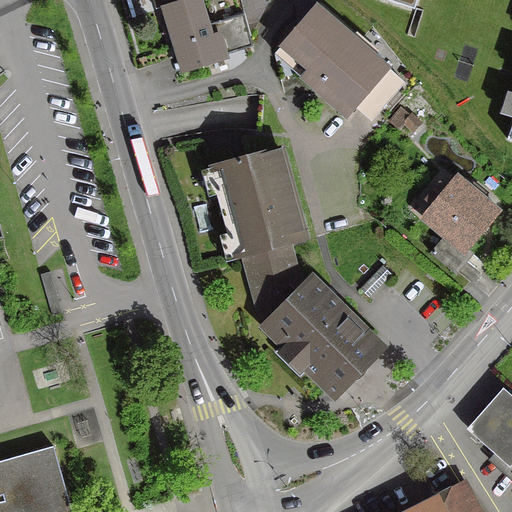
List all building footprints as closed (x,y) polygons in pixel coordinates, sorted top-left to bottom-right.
[(161,7),(175,55),(180,72),(224,59),(217,35),(209,37),(198,0),(173,0),(174,3),(161,7)] [(378,111),(381,108),(402,83),(386,70),(386,69),(385,68),(384,68),(315,8),(315,7),(314,6),(279,47),(320,82),(313,90),(314,91),(315,91),(344,116),(343,116),(344,117),(362,97),(378,111)] [(411,131),(418,124),(409,115),(402,123),(411,131)] [(278,151),(277,149),(211,167),(216,186),(213,187),(216,195),(218,195),(229,233),(226,233),(228,241),(231,240),(236,259),(241,258),(287,245),(302,241),(278,151)] [(428,253),(453,274),(470,253),(461,245),(477,226),(483,226),(489,219),(488,212),(490,210),(477,199),(482,194),(471,184),(466,190),(457,183),(449,192),(437,181),(422,200),(434,210),(426,219),(444,234),(428,253)] [(305,372),(324,390),(331,398),(382,348),(309,276),(304,282),(295,273),(287,245),(241,258),(242,263),(256,312),(265,321),(260,326),(279,348),(275,352),(300,377),(305,372)] [(368,296),(389,275),(381,267),(359,288),(368,296)] [(506,466),(502,470),(511,478),(511,398),(505,392),(469,433),(506,466)] [(43,449),(0,461),(0,511),(69,511),(51,447),(43,449)] [(472,511),(459,485),(407,511),(472,511)]
